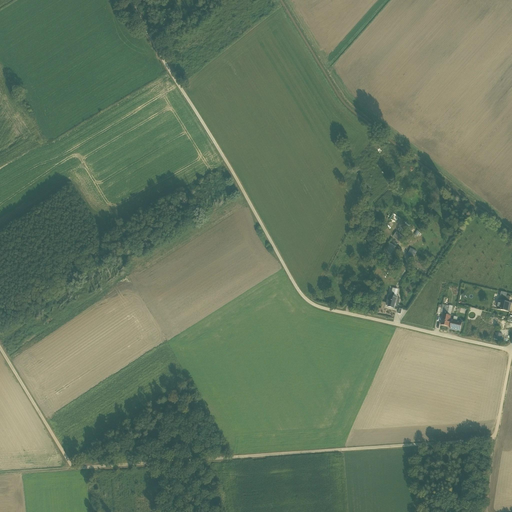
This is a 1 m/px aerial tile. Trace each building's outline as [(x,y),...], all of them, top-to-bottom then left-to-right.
[(365,241),(372,246),(381,233),(377,230),(379,227),(376,225),(365,241)] [(393,236),(386,249),(394,253),(401,242),(404,237),(396,232),(393,236)] [(341,267),(336,277),(340,279),(346,269),(341,267)] [(500,295),(499,301),(509,303),(510,297),(500,295)] [(388,307),(393,308),(396,298),(394,297),(391,296),(389,301),(387,300),(387,303),(388,304),(388,307)] [(509,312),(511,303),(509,303),(499,301),(498,303),(497,307),(498,307),(497,310),(509,312)] [(447,316),(449,309),(449,306),(439,304),(437,314),(443,315),(447,316)] [(451,329),(453,321),(450,320),(451,316),(447,316),(443,315),(441,325),(448,327),(449,326),(450,326),(450,329),(451,329)] [(462,323),(453,321),(451,329),(454,330),(454,331),(456,331),(457,331),(460,331),(462,323)]
